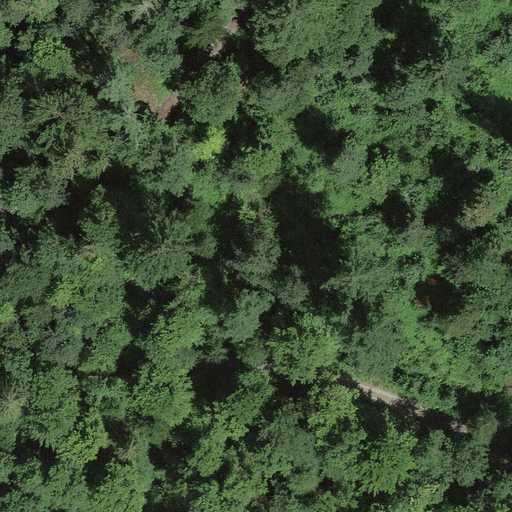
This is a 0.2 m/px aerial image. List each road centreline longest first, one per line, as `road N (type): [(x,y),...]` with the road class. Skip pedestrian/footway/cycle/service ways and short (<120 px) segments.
road 1 (track): [(0,351),(314,375),(511,451)]
road 2 (track): [(235,23),(186,113),(89,192),(0,209)]
